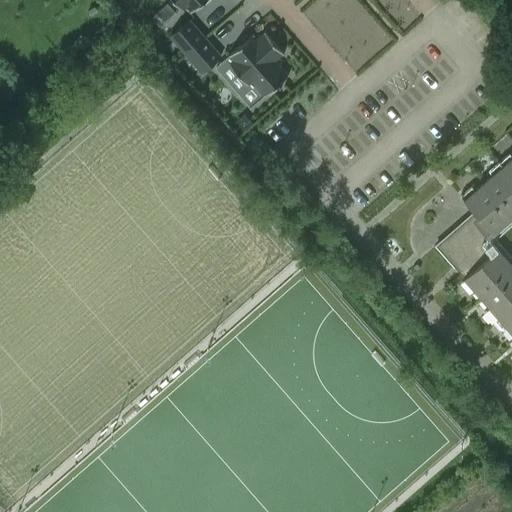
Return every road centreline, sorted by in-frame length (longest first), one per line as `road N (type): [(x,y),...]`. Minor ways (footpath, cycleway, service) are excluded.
road 1 (residential): [(511,396),(424,310),(288,149),(353,91)]
road 2 (residential): [(353,91),(437,18),(421,0)]
